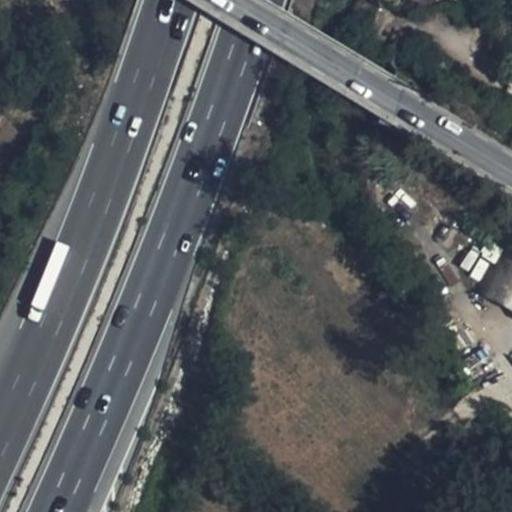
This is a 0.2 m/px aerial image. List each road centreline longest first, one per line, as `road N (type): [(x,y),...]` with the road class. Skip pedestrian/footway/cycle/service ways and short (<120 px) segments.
road 1 (motorway): [(51,511),(144,309),(256,0)]
road 2 (motorway): [(168,0),(112,164),(0,437)]
road 3 (secondary): [(224,0),(511,173)]
